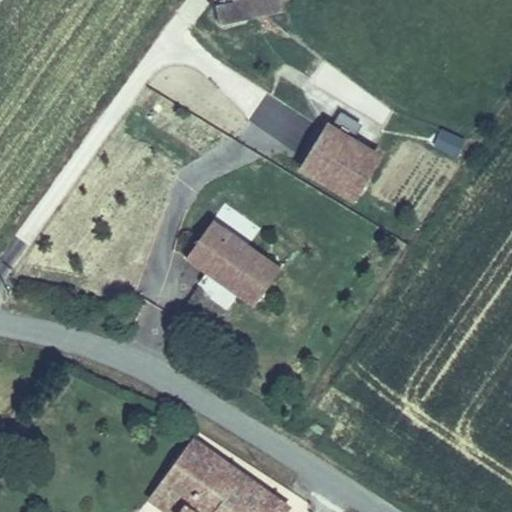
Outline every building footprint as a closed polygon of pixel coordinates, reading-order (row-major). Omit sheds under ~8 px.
[(218,25),(284,15),(281,0),(231,0),(232,4),(215,6),(218,25)] [(357,205),(382,154),(323,125),(298,176),(357,205)] [(252,310),(281,268),(212,220),(182,263),(252,310)] [(202,436),(156,498),(177,511),(187,498),(206,511),(303,511),(202,436)] [(206,511),(187,498),(177,511),(206,511)]
